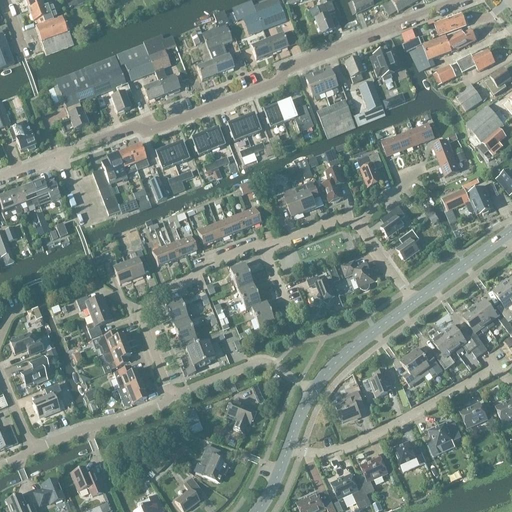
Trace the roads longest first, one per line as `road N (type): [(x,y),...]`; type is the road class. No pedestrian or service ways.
road 1 (residential): [(0,179),(127,127),(154,129),(277,82),(298,63),(465,0)]
road 2 (residential): [(288,446),(333,452),(486,371),(511,382)]
road 3 (residential): [(264,249),(204,264),(144,302),(141,322),(171,396)]
road 4 (residential): [(171,396),(259,362),(312,390)]
road 5 (residential): [(32,451),(171,396)]
road 6 (tertiary): [(312,390),(412,302)]
